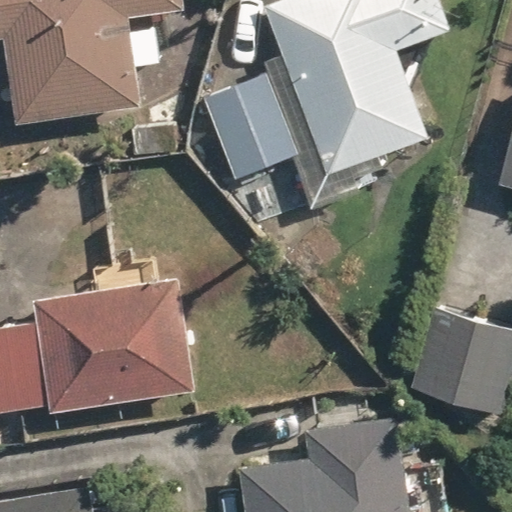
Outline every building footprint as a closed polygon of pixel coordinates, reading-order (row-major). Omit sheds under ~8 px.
[(0,0),(0,32),(10,32),(17,115),(150,103),(141,5),(196,0),(0,0)] [(467,28),(458,0),(281,0),(299,58),(212,84),(239,175),(327,149),(331,163),(455,126),(429,40),(467,28)] [(511,230),(471,218),(421,380),(511,408),(511,230)] [(0,418),(3,418),(2,408),(65,400),(66,410),(185,395),(170,276),(48,292),(52,317),(0,325),(0,418)] [(327,443),(249,455),(258,511),(429,511),(414,408),(324,421),(327,443)] [(111,511),(107,477),(0,490),(0,511),(111,511)]
